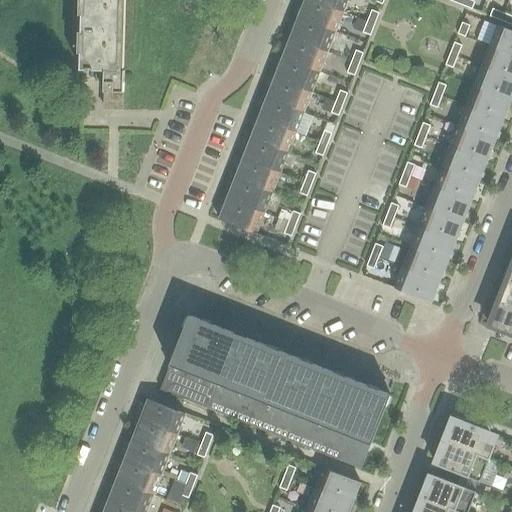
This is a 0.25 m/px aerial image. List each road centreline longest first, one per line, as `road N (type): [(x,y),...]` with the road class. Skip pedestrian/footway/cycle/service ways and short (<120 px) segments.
road 1 (residential): [(267,0),(235,76),(211,101),(169,204),(165,272)]
road 2 (residential): [(439,359),(207,264),(165,272)]
road 3 (residential): [(165,272),(66,511)]
road 4 (residential): [(439,359),(511,179)]
road 5 (residential): [(379,511),(439,359)]
